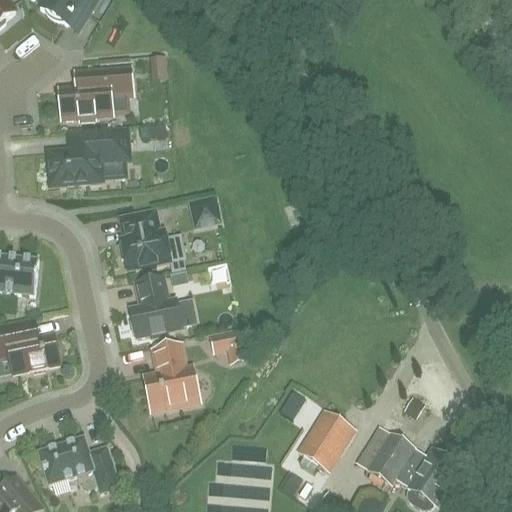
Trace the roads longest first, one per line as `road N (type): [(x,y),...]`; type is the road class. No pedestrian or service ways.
road 1 (unclassified): [(511,470),(301,87),(298,47),(321,0)]
road 2 (residential): [(0,431),(82,398),(95,357),(69,245),(55,230),(0,221)]
